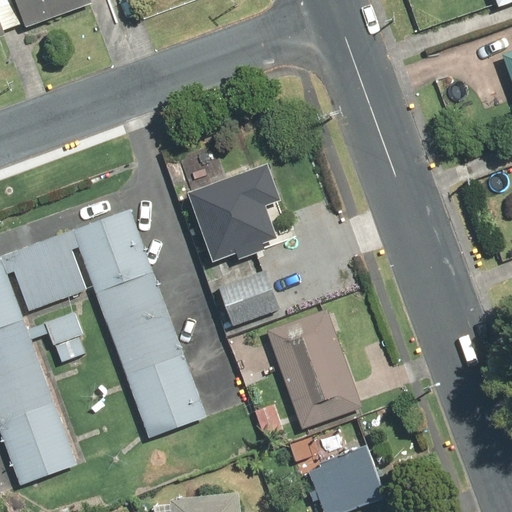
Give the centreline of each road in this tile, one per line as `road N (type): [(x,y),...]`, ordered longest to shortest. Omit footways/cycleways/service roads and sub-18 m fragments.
road 1 (secondary): [(334,16),(508,511)]
road 2 (residential): [(0,137),(334,16)]
